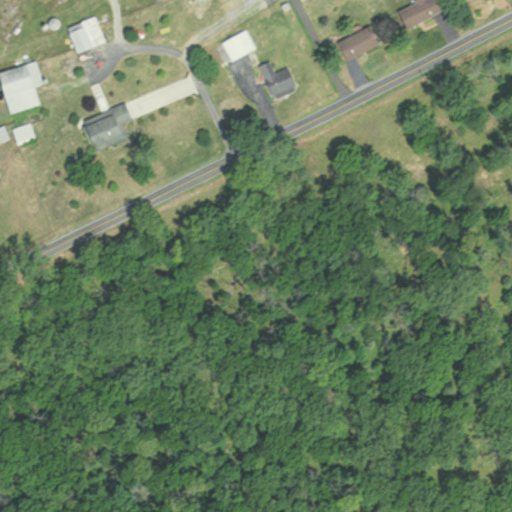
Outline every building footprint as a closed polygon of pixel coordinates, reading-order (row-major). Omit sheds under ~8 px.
[(68,53),(97,44),(89,20),(60,29),(68,53)] [(324,43),(333,61),(368,45),(359,26),(324,43)] [(246,51),(238,31),(213,41),(220,61),(246,51)] [(289,90),(279,67),(267,72),(262,61),(249,66),(263,101),(289,90)] [(0,69),(0,109),(1,115),(32,107),(27,87),(34,85),(28,62),(0,69)] [(123,121),(118,107),(73,123),(83,152),(121,139),(115,124),(123,121)] [(29,141),(25,125),(7,130),(12,146),(29,141)]
